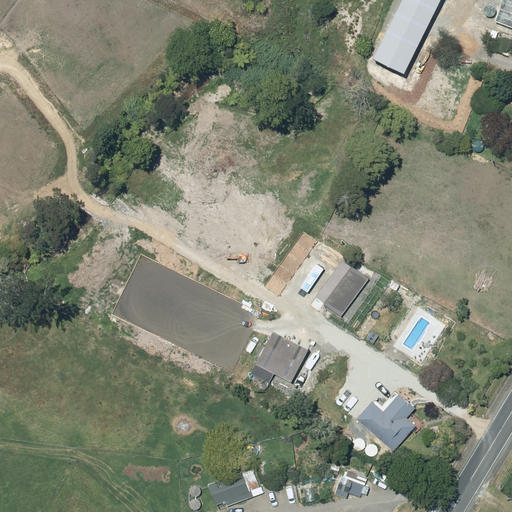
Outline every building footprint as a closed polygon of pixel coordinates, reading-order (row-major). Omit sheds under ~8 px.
[(392,0),(400,0),(400,25),(421,25),(421,32),(443,32),(443,0),(392,0)] [(511,0),(504,0),(497,21),(511,26),(511,0)] [(416,75),(408,75),(409,110),(435,110),(434,80),(441,80),(440,38),(415,38),(416,75)] [(345,313),(370,278),(349,263),(324,298),(345,313)] [(308,348),(282,335),(272,330),(256,362),(291,380),(308,348)] [(354,416),(357,418),(394,449),(416,423),(410,417),(418,407),(398,391),(383,409),(370,397),(354,416)] [(369,476),(347,466),(338,486),(360,497),(369,476)] [(254,468),(209,482),(217,508),(262,493),(254,468)]
